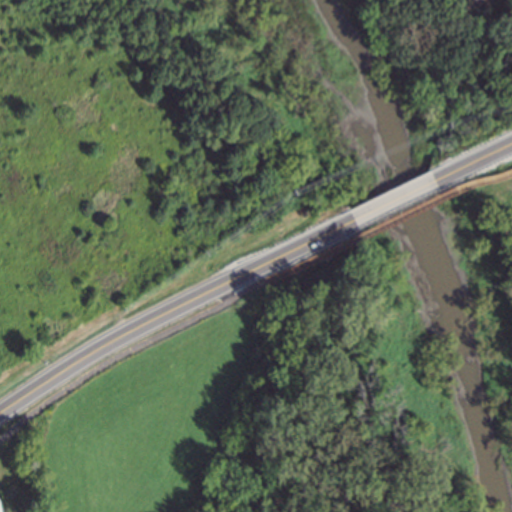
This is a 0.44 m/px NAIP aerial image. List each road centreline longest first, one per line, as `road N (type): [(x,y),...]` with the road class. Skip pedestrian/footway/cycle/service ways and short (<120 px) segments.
road 1 (tertiary): [(0,421),(138,328),(346,222)]
road 2 (tertiary): [(346,222),(460,168)]
